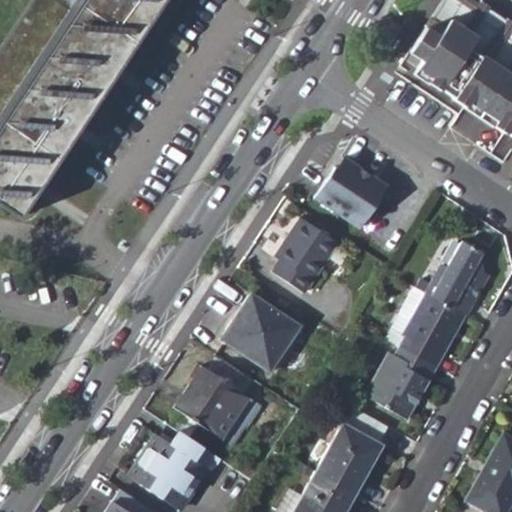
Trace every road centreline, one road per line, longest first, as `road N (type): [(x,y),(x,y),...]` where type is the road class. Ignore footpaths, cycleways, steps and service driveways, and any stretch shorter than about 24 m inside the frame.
road 1 (tertiary): [(306,72),(60,444)]
road 2 (residential): [(511,210),(306,72)]
road 3 (residential): [(511,328),(408,511)]
